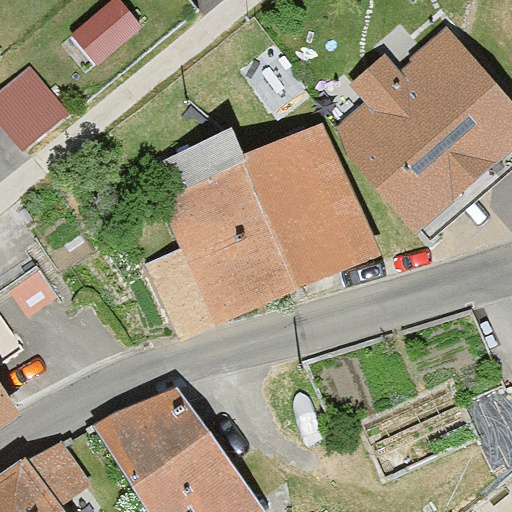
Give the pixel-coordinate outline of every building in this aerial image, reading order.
[(102,62),(148,25),(128,0),(112,0),(75,30),(102,62)] [(511,101),(449,32),(335,133),(419,227),(511,143),(511,101)] [(0,125),(18,150),(68,114),(34,68),(0,92),(0,125)] [(308,123),(150,202),(213,315),(363,254),(308,123)] [(0,386),(0,404),(8,399),(0,386)] [(254,511),(169,387),(83,424),(132,511),(167,511),(172,509),(174,511),(254,511)] [(49,511),(7,457),(0,496),(0,511),(49,511)]
